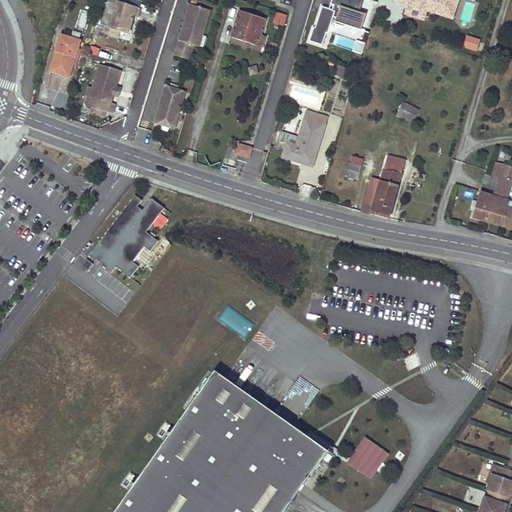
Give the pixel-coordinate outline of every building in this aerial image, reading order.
[(361,30),(366,15),(359,13),(354,11),(357,0),(331,0),(330,4),(333,5),(332,10),(322,7),(315,28),(313,28),(309,41),(322,45),(328,27),(329,28),(335,12),(337,12),(334,22),(361,30)] [(363,0),(357,0),(354,11),(359,13),(363,0)] [(456,6),(457,0),(396,0),(409,4),(412,5),(409,15),(423,19),(427,10),(443,15),(447,3),(456,6)] [(140,9),(118,3),(110,28),(120,31),(128,33),(132,22),(129,21),(131,16),(133,17),(137,18),(140,9)] [(456,6),(447,3),(443,15),(452,18),(456,6)] [(208,10),(190,4),(188,13),(190,13),(184,34),(182,33),(177,49),(191,53),(194,45),(197,46),(200,35),(202,36),(207,21),(204,21),(208,10)] [(266,20),(239,11),(231,38),(267,49),(270,38),(261,36),(266,20)] [(182,33),(184,34),(190,13),(188,13),(182,33)] [(275,13),(272,24),(284,27),(287,16),(275,13)] [(120,31),(110,28),(108,35),(118,38),(120,31)] [(61,36),(50,71),(69,77),(73,65),(77,50),(80,42),(61,36)] [(355,46),(355,56),(363,56),(364,42),(354,41),(355,38),(336,37),(336,45),(355,46)] [(476,50),(479,42),(467,38),(464,46),(476,50)] [(97,57),(99,49),(90,46),(88,54),(97,57)] [(175,56),(189,60),(191,53),(177,49),(175,56)] [(88,97),(86,105),(92,107),(106,111),(112,113),(115,105),(110,103),(113,95),(115,87),(119,72),(100,66),(93,88),(90,97),(88,97)] [(256,66),(248,68),(249,76),(257,74),(256,66)] [(347,79),(350,70),(337,66),(335,75),(347,79)] [(48,88),(62,91),(64,79),(50,76),(48,88)] [(182,92),(177,90),(178,86),(171,84),(170,88),(165,87),(163,95),(165,96),(159,115),(157,114),(155,123),(172,128),(175,117),(178,118),(182,104),(179,103),(182,92)] [(165,96),(163,95),(157,114),(159,115),(165,96)] [(397,115),(414,123),(420,111),(403,103),(397,115)] [(104,118),(106,111),(92,107),(90,114),(104,118)] [(287,144),(278,141),(276,148),(285,150),(283,157),(302,163),(304,159),(313,162),(327,118),(308,112),(299,137),(296,147),(287,144)] [(299,137),(282,132),(278,141),(287,144),(296,147),(299,137)] [(237,144),(234,156),(249,160),(252,148),(237,144)] [(389,219),(398,186),(405,161),(395,158),(398,147),(390,145),(386,163),(381,181),(372,179),(365,203),(373,206),(371,215),(389,219)] [(353,156),(351,164),(361,166),(363,159),(353,156)] [(349,163),(345,177),(358,180),(361,166),(351,164),(349,163)] [(503,165),(500,176),(507,178),(510,166),(503,165)] [(499,180),(485,175),(482,184),(496,189),(499,180)] [(496,189),(494,196),(506,200),(511,180),(511,179),(507,178),(500,176),(499,180),(496,189)] [(494,196),(480,192),(477,202),(476,206),(473,218),(487,221),(502,226),(511,228),(511,208),(507,208),(509,201),(506,200),(494,196)] [(164,208),(151,198),(142,211),(136,206),(140,200),(134,195),(88,256),(96,262),(97,260),(102,263),(100,265),(112,274),(116,268),(130,279),(140,267),(132,261),(143,246),(150,251),(158,241),(146,232),(164,208)] [(373,206),(365,203),(362,212),(371,215),(373,206)] [(284,511),(328,451),(217,371),(116,511),(284,511)] [(502,511),(511,487),(511,480),(510,480),(511,473),(511,472),(494,466),(491,474),(496,476),(493,484),(490,483),(486,495),(489,496),(486,504),(483,503),(480,511),(502,511)] [(496,476),(491,474),(488,482),(490,483),(493,484),(496,476)]
